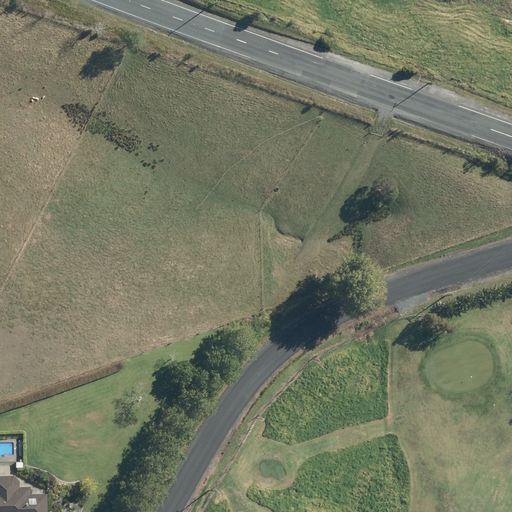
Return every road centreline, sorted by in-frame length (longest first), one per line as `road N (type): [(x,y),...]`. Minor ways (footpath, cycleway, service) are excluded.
road 1 (unclassified): [(170,511),(241,392),(300,332),(380,295),(511,254)]
road 2 (tertiary): [(123,0),(511,136)]
